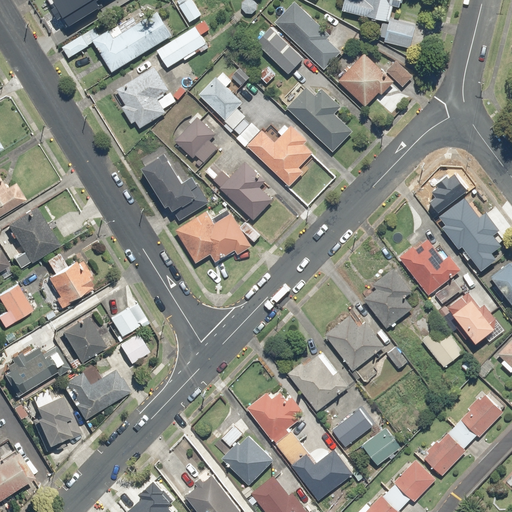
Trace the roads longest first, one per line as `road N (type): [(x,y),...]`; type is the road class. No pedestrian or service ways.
road 1 (residential): [(0,6),(212,347)]
road 2 (tertiary): [(212,347),(459,104)]
road 3 (tertiary): [(59,511),(212,347)]
